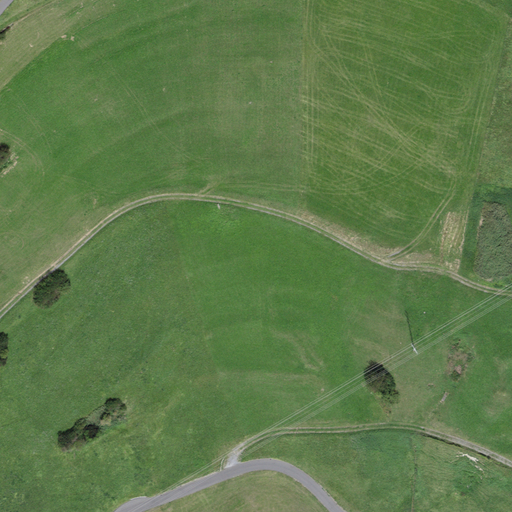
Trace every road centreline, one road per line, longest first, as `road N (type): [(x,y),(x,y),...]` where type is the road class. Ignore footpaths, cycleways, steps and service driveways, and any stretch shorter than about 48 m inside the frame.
road 1 (track): [(511,292),(384,264),(315,225),(257,208),(199,197),(149,199),(120,210),(0,313)]
road 2 (track): [(230,472),(257,433),(407,428),(511,465)]
road 3 (tertiary): [(131,511),(262,463),(295,471),(343,511)]
